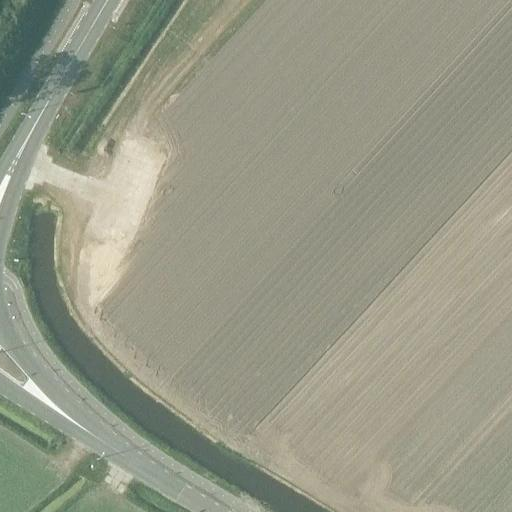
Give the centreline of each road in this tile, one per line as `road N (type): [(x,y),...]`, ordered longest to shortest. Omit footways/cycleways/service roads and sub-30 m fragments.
road 1 (unclassified): [(209,511),(84,432),(0,362)]
road 2 (unclassified): [(0,195),(104,0)]
